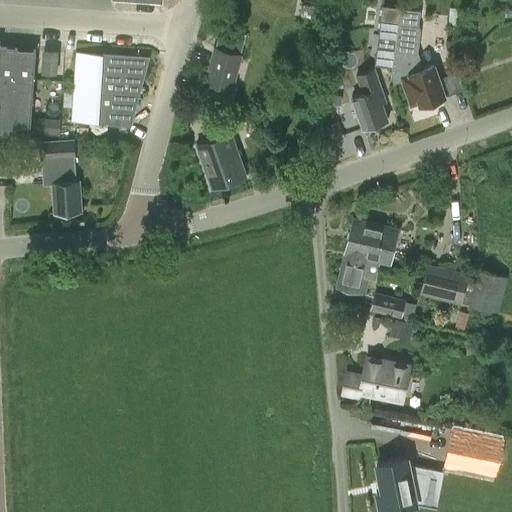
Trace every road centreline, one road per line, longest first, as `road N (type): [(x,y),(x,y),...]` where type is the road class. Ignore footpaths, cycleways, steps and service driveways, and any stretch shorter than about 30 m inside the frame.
road 1 (unclassified): [(316,184),(342,511)]
road 2 (unclassified): [(141,231),(141,192),(186,27)]
road 3 (unclassified): [(316,184),(511,117)]
road 4 (unclassified): [(186,27),(0,16)]
road 5 (unclassified): [(141,231),(316,184)]
road 6 (unclassified): [(0,247),(141,231)]
